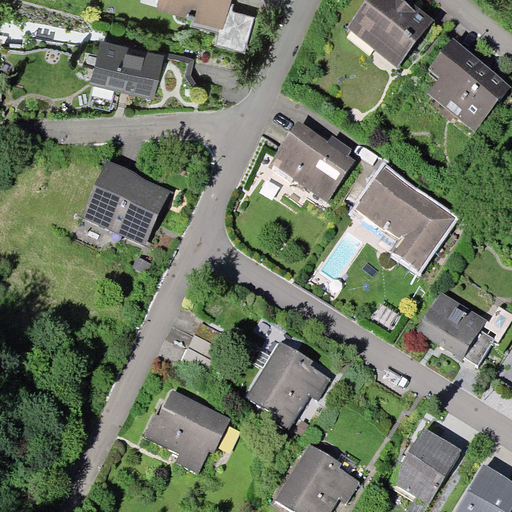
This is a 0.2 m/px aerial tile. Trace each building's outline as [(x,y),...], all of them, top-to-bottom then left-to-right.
[(151,0),(150,10),(226,27),(232,0),(151,0)] [(436,28),(399,0),(373,0),(346,36),(400,76),(436,28)] [(511,85),(454,39),(428,71),(438,78),(427,91),(476,130),(511,85)] [(88,84),(158,100),(167,62),(96,46),(88,84)] [(356,167),(297,131),(272,171),(331,207),(356,167)] [(149,252),(175,201),(109,168),(83,219),(149,252)] [(458,226),(382,178),(353,224),(429,272),(458,226)] [(489,323),(443,299),(422,339),(468,363),(489,323)] [(230,343),(202,327),(181,364),(209,380),(230,343)] [(312,362),(278,342),(242,402),(289,430),(310,395),(318,400),(330,379),(310,367),(312,362)] [(237,426),(173,393),(145,449),(209,481),(237,426)] [(434,511),(468,457),(425,431),(390,491),(425,511),(434,511)] [(343,511),(364,479),(312,447),(274,508),(280,511),(343,511)] [(511,511),(511,481),(488,467),(461,511),(511,511)]
